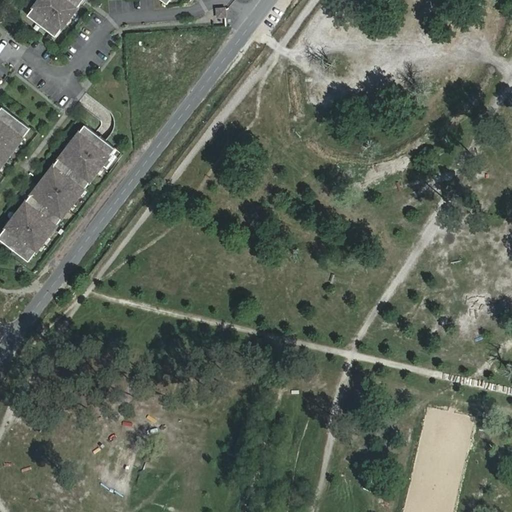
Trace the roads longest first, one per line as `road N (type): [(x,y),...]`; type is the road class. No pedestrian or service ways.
road 1 (residential): [(254,19),(11,340)]
road 2 (residential): [(214,0),(184,14),(112,22),(63,77),(23,53),(0,57)]
